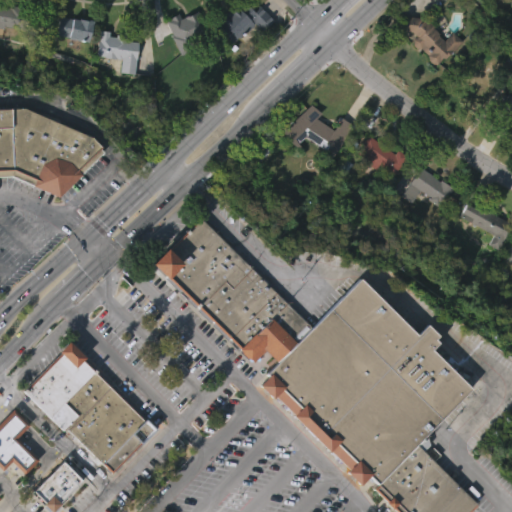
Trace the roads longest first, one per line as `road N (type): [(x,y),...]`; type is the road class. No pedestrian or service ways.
road 1 (primary): [(311,19),(138,184)]
road 2 (primary): [(101,257),(271,97)]
road 3 (residential): [(402,101),(511,178)]
